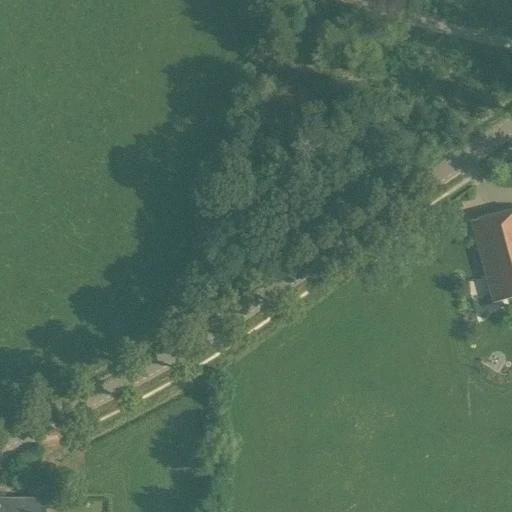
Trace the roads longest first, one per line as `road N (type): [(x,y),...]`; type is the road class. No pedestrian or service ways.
road 1 (secondary): [(0,442),(194,341),(511,125)]
road 2 (track): [(511,41),(339,0)]
